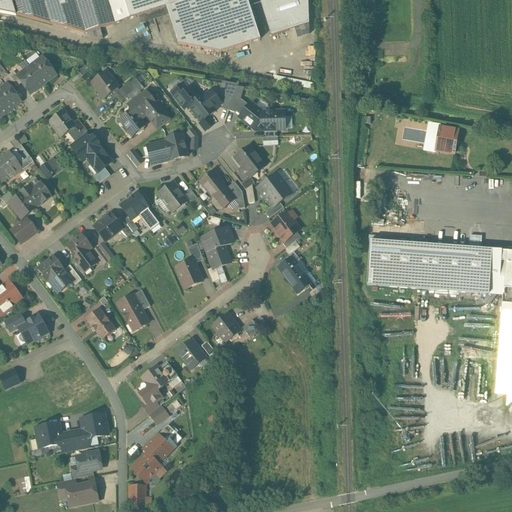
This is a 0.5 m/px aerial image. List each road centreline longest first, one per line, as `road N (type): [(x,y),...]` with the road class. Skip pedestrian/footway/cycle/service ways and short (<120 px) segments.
road 1 (residential): [(511,466),(277,511)]
road 2 (residential): [(258,248),(261,262),(106,385)]
road 3 (residential): [(0,139),(68,89),(136,175)]
road 4 (residential): [(106,385),(20,263)]
road 5 (residential): [(136,175),(20,263)]
road 6 (residential): [(124,511),(120,414),(106,385)]
